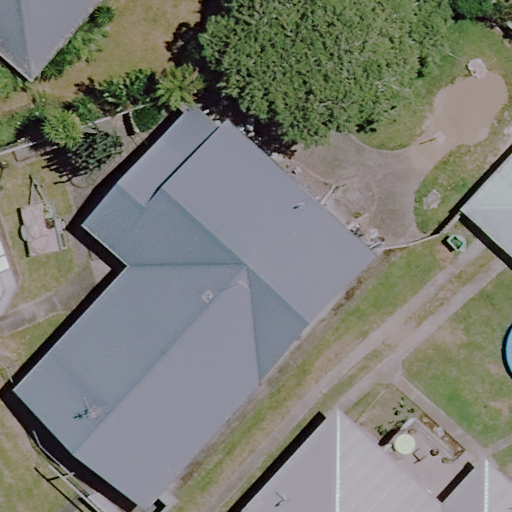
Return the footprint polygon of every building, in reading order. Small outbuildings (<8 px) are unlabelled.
[(105,0),(0,0),(0,27),(46,68),(105,0)] [(289,0),(381,79),(449,0),(289,0)] [(384,256),(233,119),(197,158),(171,135),(91,223),(139,266),(23,394),(153,511),(384,256)] [(511,160),(464,213),(511,256),(511,160)] [(0,316),(18,309),(0,263),(0,316)] [(451,510),(346,414),(255,511),(511,511),(511,477),(495,462),(451,510)]
